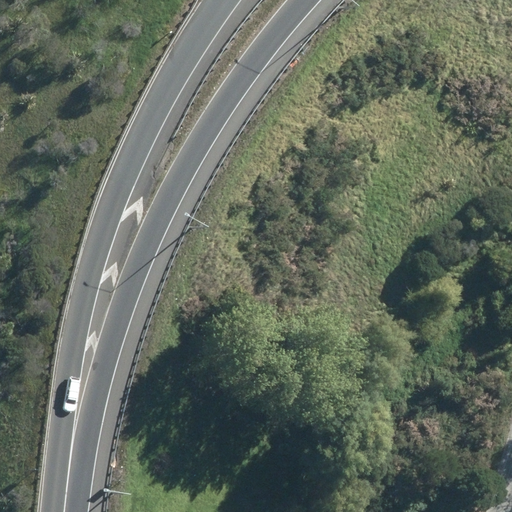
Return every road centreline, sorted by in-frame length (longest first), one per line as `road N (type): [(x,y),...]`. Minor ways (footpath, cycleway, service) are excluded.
road 1 (motorway): [(307,0),(246,68),(157,217),(67,500)]
road 2 (motorway): [(222,0),(134,146),(86,268),(67,354),(67,500)]
